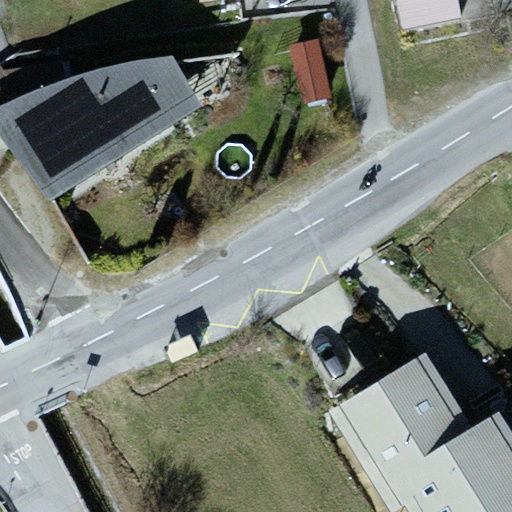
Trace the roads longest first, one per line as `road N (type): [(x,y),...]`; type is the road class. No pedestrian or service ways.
road 1 (unclassified): [(511,105),(382,189),(83,346)]
road 2 (residential): [(83,346),(0,219)]
